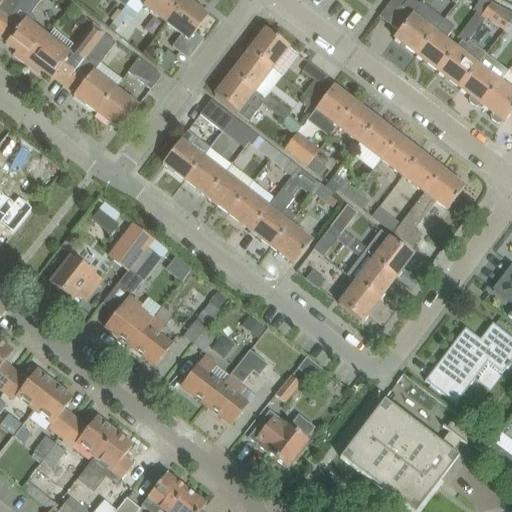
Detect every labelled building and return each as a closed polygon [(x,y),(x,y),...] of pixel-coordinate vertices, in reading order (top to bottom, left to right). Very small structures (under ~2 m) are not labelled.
[(22,0),(20,2),(0,29),(11,38),(5,45),(6,46),(7,46),(16,53),(13,56),(25,66),(47,38),(32,26),(34,24),(33,18),(29,15),(40,0),(22,0)] [(0,0),(0,29),(20,2),(22,0),(0,0)] [(143,7),(165,25),(184,0),(130,0),(125,7),(132,13),(142,0),(145,0),(147,1),(143,7)] [(184,0),(165,25),(181,37),(172,48),(188,61),(203,41),(194,34),(207,17),(184,0)] [(393,39),(416,56),(441,24),(441,23),(419,7),(420,6),(412,0),(392,0),(379,18),(398,33),(393,39)] [(480,16),(503,32),(511,19),(511,18),(489,3),(480,16)] [(475,13),(466,25),(474,32),(484,20),(475,13)] [(416,56),(437,73),(455,50),(444,42),(454,29),(443,21),(441,23),(441,24),(416,56)] [(102,35),(103,33),(95,27),(92,25),(68,54),(47,38),(25,66),(38,76),(41,72),(50,79),(50,80),(51,81),(57,73),(68,81),(103,35),(102,35)] [(474,32),(466,25),(456,38),(465,45),(474,32)] [(271,71),(280,78),(298,56),(265,31),(257,42),(254,40),(251,40),(246,46),(247,50),(249,51),(248,53),(271,71)] [(68,81),(79,90),(73,98),(74,98),(96,114),(115,90),(92,72),(115,44),(103,35),(68,81)] [(437,73),(459,90),(477,67),(455,50),(437,73)] [(167,53),(156,66),(165,73),(175,59),(167,53)] [(231,75),(254,92),(271,71),(248,53),(231,75)] [(126,73),(134,79),(150,91),(161,77),(137,59),(126,73)] [(302,97),(311,103),(329,80),(308,64),(302,72),(314,82),(302,97)] [(480,105),(481,107),(499,83),(498,83),(477,67),(459,90),(470,98),(469,100),(469,104),(475,108),(478,108),(480,105)] [(499,83),(481,107),(493,115),(491,118),(491,121),(497,125),(500,125),(502,123),(503,124),(510,114),(511,115),(511,93),(509,91),(511,86),(511,74),(507,71),(498,83),(499,83)] [(254,92),(231,75),(214,97),(248,123),(262,106),(258,103),(261,98),(254,92)] [(315,111),(337,128),(355,105),(332,88),(315,111)] [(115,90),(96,114),(118,131),(117,132),(118,133),(138,108),(115,90)] [(261,98),(258,103),(262,106),(270,112),(277,103),(267,95),(264,93),(261,98)] [(222,133),(233,119),(210,102),(199,117),(221,132),(222,133)] [(270,112),(283,121),(286,117),(290,112),(277,103),(270,112)] [(337,128),(359,144),(376,122),(355,105),(337,128)] [(359,144),(380,161),(398,138),(376,122),(359,144)] [(252,148),(269,161),(277,152),(254,134),(246,143),(252,148)] [(284,151),(306,168),(313,159),(319,151),(297,134),(284,151)] [(380,161),(402,178),(420,155),(398,138),(380,161)] [(162,165),(184,182),(202,159),(180,142),(162,165)] [(206,199),(224,176),(231,167),(209,150),(202,159),(184,182),(206,199)] [(269,161),(291,178),(298,169),(277,152),(269,161)] [(424,195),(441,172),(420,155),(402,178),(424,195)] [(313,159),(306,168),(318,177),(325,168),(313,159)] [(424,195),(393,235),(412,249),(422,236),(414,230),(434,203),(446,212),(464,189),(441,172),(424,195)] [(206,199),(228,215),(245,192),(224,176),(206,199)] [(250,232),(271,249),(289,226),(279,218),(293,199),(291,197),(300,185),(291,178),(267,209),(250,232)] [(336,191),(350,201),(357,192),(343,181),(336,191)] [(312,194),(325,204),(331,194),(319,185),(312,194)] [(228,215),(250,232),(267,209),(245,192),(228,215)] [(357,192),(350,201),(361,210),(368,201),(357,192)] [(0,225),(5,229),(17,213),(4,203),(0,209),(0,225)] [(335,240),(348,250),(354,241),(342,232),(356,214),(346,206),(329,228),(338,236),(335,240)] [(397,223),(386,215),(379,224),(390,232),(397,223)] [(133,226),(108,258),(128,272),(147,248),(152,241),(146,236),(144,235),(134,227),(133,226)] [(289,226),(271,249),(293,266),(306,250),(311,243),(289,226)] [(329,228),(320,240),(329,247),(335,240),(338,236),(329,228)] [(389,239),(372,261),(395,279),(412,257),(389,239)] [(354,241),(348,250),(359,259),(363,254),(366,250),(354,241)] [(128,272),(117,286),(126,294),(128,292),(131,294),(160,258),(147,248),(128,272)] [(346,276),(355,283),(378,301),(395,279),(372,261),(363,254),(359,259),(346,276)] [(75,296),(84,303),(96,287),(87,280),(92,274),(71,258),(50,285),(71,301),(75,296)] [(511,266),(492,291),(511,305),(511,266)] [(305,281),(318,290),(325,280),(313,271),(305,281)] [(355,283),(338,306),(361,323),(378,301),(355,283)] [(217,294),(209,304),(210,305),(218,311),(226,301),(217,294)] [(105,328),(130,347),(150,322),(137,312),(140,308),(127,299),(105,328)] [(184,338),(192,345),(205,329),(219,311),(218,311),(210,305),(184,338)] [(248,317),(240,327),(257,340),(265,330),(248,317)] [(153,318),(150,322),(130,347),(155,367),(170,348),(156,337),(164,327),(153,318)] [(511,358),(511,340),(492,326),(480,342),(465,330),(433,372),(426,382),(426,383),(442,395),(454,404),(480,371),(486,362),(500,373),(511,358)] [(205,329),(192,345),(202,353),(214,336),(205,329)] [(12,354),(0,344),(0,388),(12,372),(3,365),(12,354)] [(240,386),(252,371),(258,376),(266,365),(249,351),(245,356),(235,369),(234,369),(228,377),(228,378),(221,387),(206,406),(231,426),(247,406),(246,406),(253,396),(240,386)] [(181,387),(206,406),(221,387),(208,377),(215,367),(204,358),(181,387)] [(17,396),(34,410),(53,386),(35,372),(26,383),(17,376),(4,393),(14,400),(17,396)] [(275,397),(283,403),(298,384),(290,377),(275,397)] [(53,386),(34,410),(52,424),(49,428),(59,436),(72,419),(63,411),(71,400),(53,386)] [(415,511),(457,458),(384,401),(340,459),(409,511),(415,511)] [(305,440),(313,429),(298,418),(290,428),(269,412),(248,439),(286,469),(307,442),(305,440)] [(87,456),(92,459),(113,433),(95,419),(87,430),(77,423),(64,440),(78,451),(81,447),(89,454),(87,456)] [(113,433),(92,459),(83,471),(101,485),(105,480),(114,487),(118,482),(119,483),(132,466),(123,459),(132,448),(113,433)] [(32,454),(43,462),(55,445),(44,436),(32,454)] [(55,445),(43,462),(52,469),(65,453),(55,445)] [(511,459),(494,445),(485,456),(511,477),(511,459)] [(154,511),(168,511),(186,490),(166,475),(147,499),(158,507),(154,511)] [(27,482),(21,489),(50,511),(51,511),(54,509),(57,506),(45,496),(27,482)] [(168,511),(199,511),(205,505),(186,490),(168,511)] [(115,511),(114,511),(136,511),(139,509),(126,498),(115,511)] [(103,501),(93,511),(114,511),(115,511),(103,501)]
